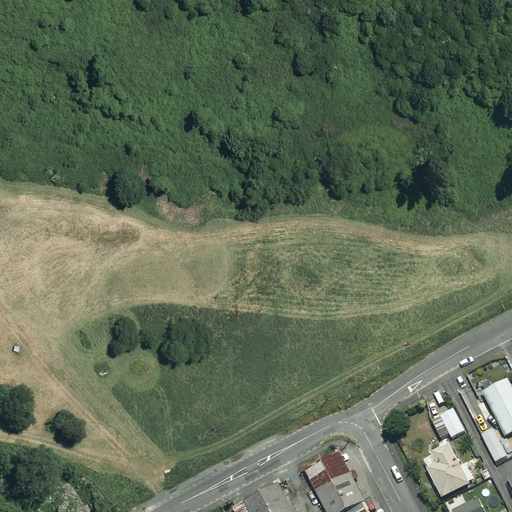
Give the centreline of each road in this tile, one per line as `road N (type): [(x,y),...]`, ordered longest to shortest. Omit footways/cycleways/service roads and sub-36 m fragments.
road 1 (residential): [(163,511),(329,426),(359,426)]
road 2 (residential): [(359,426),(409,381),(511,323)]
